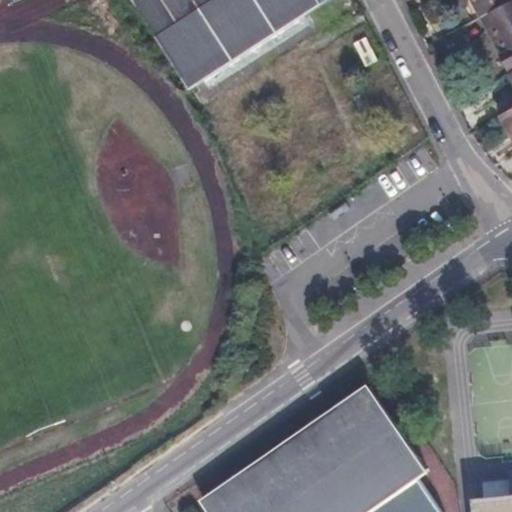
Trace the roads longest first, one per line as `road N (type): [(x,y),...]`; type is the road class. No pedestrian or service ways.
road 1 (residential): [(107,511),(511,228)]
road 2 (residential): [(370,0),(447,149),(511,209)]
